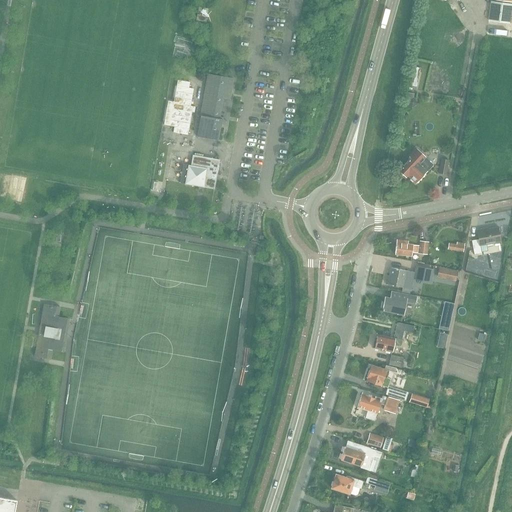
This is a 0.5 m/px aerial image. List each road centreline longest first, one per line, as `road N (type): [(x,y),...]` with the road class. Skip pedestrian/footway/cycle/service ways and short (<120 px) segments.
road 1 (secondary): [(322,319),(268,511)]
road 2 (secondary): [(339,190),(392,0)]
road 3 (residential): [(292,511),(348,327)]
road 4 (unclassified): [(357,217),(511,193)]
